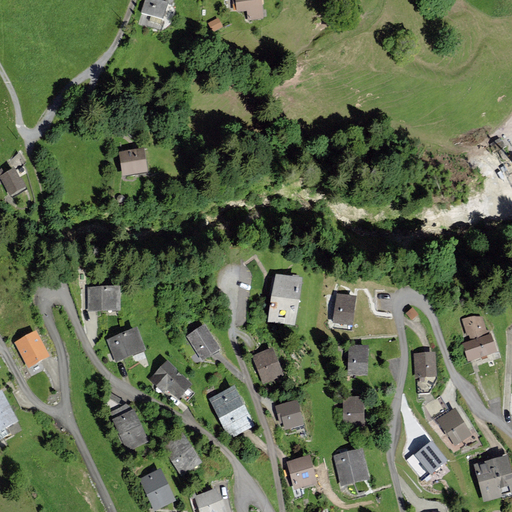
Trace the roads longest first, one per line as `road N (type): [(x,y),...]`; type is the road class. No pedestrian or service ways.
road 1 (residential): [(250,485),(205,434),(101,367),(60,292),(43,303),(66,410)]
road 2 (residential): [(511,434),(467,397),(432,317),(407,298),(397,311),(404,358),(390,438),(402,511)]
road 3 (track): [(0,67),(23,130),(35,135),(66,90),(105,59),(132,0)]
road 4 (residential): [(282,511),(271,450),(235,344),(236,281)]
